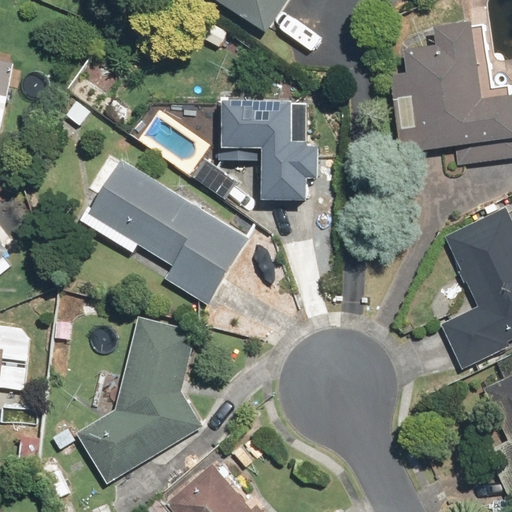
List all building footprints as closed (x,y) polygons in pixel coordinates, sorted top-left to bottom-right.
[(221,0),(270,34),(293,0),(221,0)] [(413,73),(397,74),(406,156),(460,150),(462,167),(511,161),(511,95),(491,99),(483,26),(441,30),(443,46),(410,50),(413,73)] [(0,145),(2,146),(16,59),(0,56),(0,145)] [(302,105),(228,100),(223,162),(255,165),(256,154),(270,155),(267,201),(311,204),(313,182),(327,183),(329,149),(299,147),(302,105)] [(258,243),(116,151),(84,200),(96,208),(85,223),(216,308),(258,243)] [(207,156),(194,175),(233,202),(246,183),(207,156)] [(484,306),(445,325),(468,370),(477,365),(481,373),(500,364),(497,358),(511,350),(511,209),(452,238),(484,306)] [(0,278),(12,269),(7,262),(13,257),(3,243),(11,237),(0,223),(0,278)] [(197,329),(145,318),(121,409),(83,434),(114,484),(205,427),(185,396),(197,329)] [(77,321),(53,319),(51,343),(75,345),(77,321)] [(0,434),(3,389),(31,391),(36,328),(2,325),(0,349),(0,434)] [(511,430),(511,436),(489,448),(511,494),(511,360),(504,365),(511,380),(491,390),(511,430)] [(257,511),(218,464),(171,503),(178,511),(267,511),(263,506),(257,511)]
